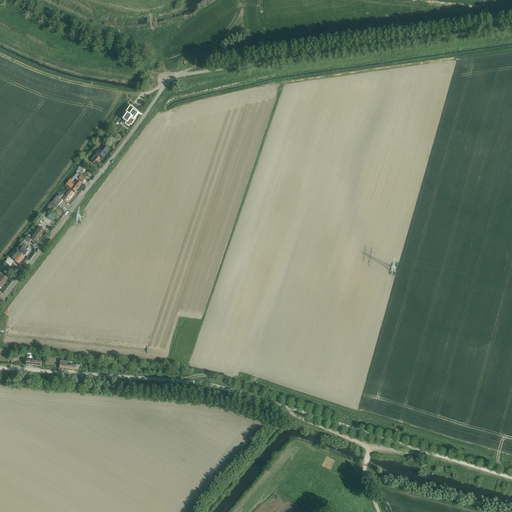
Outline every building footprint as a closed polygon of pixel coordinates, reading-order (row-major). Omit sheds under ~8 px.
[(127,121),(125,124),(129,127),(130,125),(131,126),(136,119),(137,118),(136,117),(139,114),(136,112),(136,110),(134,108),(133,110),(131,108),(130,108),(131,106),(128,104),(127,105),(129,108),(125,113),(127,114),(123,118),(127,121)] [(95,152),(94,154),(101,159),(102,157),(105,153),(101,149),(97,154),(95,152)] [(94,156),(94,157),(93,157),(90,160),(96,164),(100,159),(94,155),(94,156)] [(70,179),(73,181),(75,179),(76,179),(79,175),(77,174),(80,170),(78,169),(70,179)] [(66,185),(69,188),(75,192),(82,183),(78,180),(75,183),(73,181),(70,179),(66,185)] [(59,197),(63,200),(67,203),(74,193),(67,188),(61,196),(59,197)] [(61,196),(59,194),(58,195),(55,199),(50,204),(50,205),(46,209),(51,214),(58,205),(63,200),(59,197),(61,196)] [(37,240),(38,240),(45,230),(41,227),(38,231),(36,230),(31,235),(34,237),(32,239),(35,242),(37,240)] [(22,242),(17,249),(20,252),(21,252),(25,255),(28,251),(25,249),(27,246),(22,242)] [(15,261),(19,264),(24,257),(18,252),(12,259),(15,261)] [(9,258),(5,263),(10,266),(14,261),(9,258)] [(25,361),(24,363),(26,364),(26,365),(41,367),(42,362),(46,362),(46,360),(35,359),(36,353),(28,353),(27,357),(27,361),(25,361)] [(73,370),(74,366),(68,365),(69,363),(61,362),(60,368),(73,370)]
